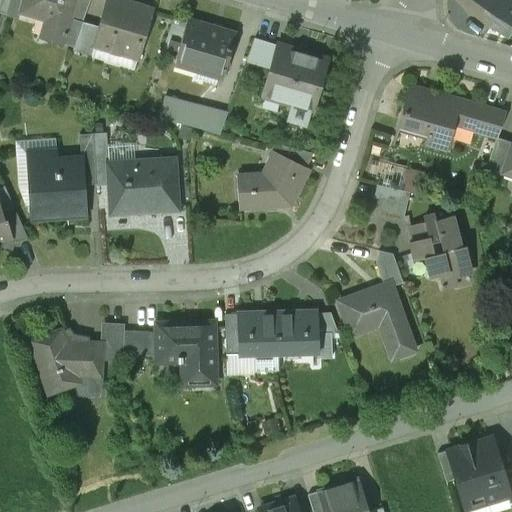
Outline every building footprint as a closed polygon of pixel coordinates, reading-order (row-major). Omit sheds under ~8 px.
[(10,0),(0,0),(0,13),(6,15),(10,0)] [(23,0),(10,0),(6,15),(18,19),(20,14),(23,0)] [(23,0),(20,14),(48,23),(44,38),(63,44),(69,25),(77,0),(23,0)] [(89,0),(77,0),(69,25),(80,28),(82,22),(89,0)] [(94,46),(136,59),(151,9),(118,0),(107,0),(99,27),(94,46)] [(511,18),(511,0),(477,0),(494,11),(510,22),(511,19),(511,18)] [(510,22),(494,11),(486,24),(508,39),(511,32),(511,19),(510,22)] [(175,59),(223,72),(235,34),(187,20),(175,59)] [(94,46),(99,27),(82,22),(80,28),(72,51),(91,56),(94,46)] [(245,62),(270,69),(277,45),(254,38),(245,62)] [(309,110),(311,111),(327,59),(277,44),(277,45),(270,69),(262,96),(292,106),(288,121),(305,126),(309,110)] [(484,107),(410,86),(403,109),(401,109),(396,126),(426,134),(423,144),(447,151),(454,126),(477,132),(484,107)] [(163,97),(159,119),(193,127),(219,134),(227,112),(163,97)] [(502,112),(484,107),(477,132),(496,138),(505,113),(502,112)] [(106,133),(93,134),(96,183),(108,182),(106,162),(108,162),(106,133)] [(83,160),(85,185),(96,185),(96,183),(93,134),(80,135),(81,160),(83,160)] [(486,167),(502,172),(511,146),(511,143),(496,138),(486,167)] [(283,157),(304,167),(311,153),(278,145),(273,153),(282,158),(283,157)] [(502,172),(511,175),(511,146),(502,172)] [(57,152),(26,154),(30,220),(87,216),(85,185),(83,160),(81,160),(57,162),(57,152)] [(274,173),(237,176),(238,208),(290,205),(308,169),(304,167),(283,157),(282,158),(274,173)] [(108,162),(106,162),(108,182),(110,214),(178,210),(174,158),(108,162)] [(380,212),(403,217),(409,192),(376,184),(373,197),(383,200),(380,212)] [(0,241),(11,239),(13,238),(6,218),(4,218),(2,213),(0,204),(0,241)] [(15,209),(2,213),(4,218),(6,218),(13,238),(11,239),(12,242),(27,238),(15,209)] [(423,257),(428,276),(438,274),(441,288),(457,284),(455,274),(471,270),(465,245),(460,247),(451,215),(435,219),(434,215),(424,217),(425,222),(410,225),(414,240),(408,241),(413,259),(423,257)] [(385,289),(391,287),(403,283),(392,254),(379,251),(376,263),(385,289)] [(369,290),(338,302),(350,335),(378,325),(391,359),(415,351),(391,287),(385,289),(370,294),(369,290)] [(317,351),(319,351),(318,313),(318,311),(277,312),(278,352),(317,351)] [(277,312),(237,314),(239,354),(256,353),(256,371),(278,370),(278,352),(277,312)] [(331,313),(318,313),(319,351),(317,351),(317,356),(332,356),(332,333),(339,333),(331,313)] [(239,354),(237,314),(225,314),(227,374),(252,374),(256,371),(256,353),(239,354)] [(102,343),(101,360),(122,361),(122,354),(124,330),(124,324),(102,323),(101,343),(102,343)] [(181,384),(215,383),(213,327),(184,327),(184,323),(157,324),(157,332),(157,356),(158,362),(180,361),(181,384)] [(67,328),(29,342),(48,393),(78,383),(81,393),(99,394),(101,360),(102,343),(101,343),(73,342),(67,328)] [(157,332),(124,330),(122,354),(157,356),(157,332)] [(450,450),(448,451),(455,472),(466,508),(507,495),(508,495),(501,472),(490,438),(450,450)] [(448,451),(450,450),(450,448),(436,453),(443,476),(455,472),(448,451)] [(511,468),(501,472),(508,495),(507,495),(510,507),(511,506),(511,468)] [(325,511),(366,511),(367,511),(357,479),(319,490),(325,511)] [(325,511),(319,490),(307,494),(312,511),(325,511)] [(259,509),(259,511),(297,511),(293,499),(259,509)]
